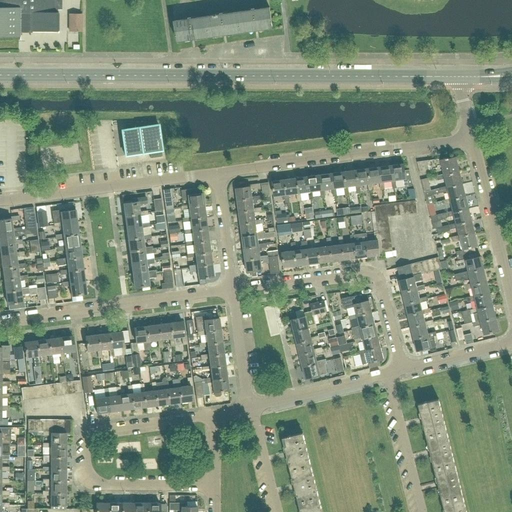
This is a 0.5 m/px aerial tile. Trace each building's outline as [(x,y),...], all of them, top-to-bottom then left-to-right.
[(57,31),(57,33),(59,33),(59,13),(57,13),(57,9),(62,9),(61,0),(0,0),(0,35),(19,36),(19,40),(20,40),(20,19),(28,19),(30,19),(30,31),(57,31)] [(238,12),(241,32),(273,27),(270,7),(238,12)] [(238,12),(206,16),(209,36),(241,32),(238,12)] [(69,31),(82,31),(82,14),(69,14),(69,31)] [(206,16),(174,20),(177,41),(209,36),(206,16)] [(124,124),(125,129),(121,130),(125,156),(149,152),(161,151),(162,150),(158,124),(130,128),(130,123),(124,124)] [(442,166),(444,174),(444,176),(459,172),(456,159),(442,163),(440,158),(417,162),(420,174),(426,172),(426,170),(442,166)] [(393,180),(395,180),(403,179),(404,187),(408,187),(407,178),(406,178),(405,170),(404,163),(391,165),(393,180)] [(396,188),(395,180),(393,180),(391,165),(380,166),(382,182),(384,182),(391,181),(392,189),(396,188)] [(382,182),(380,166),(367,168),(370,184),(372,183),(379,182),(380,190),(385,190),(384,182),(382,182)] [(373,191),(372,183),(370,184),(367,168),(356,170),(358,185),(360,185),(367,184),(369,192),(373,191)] [(361,193),(360,185),(358,185),(356,170),(344,171),(346,187),(348,187),(355,186),(356,193),(361,193)] [(409,170),(405,170),(406,178),(407,178),(408,187),(413,186),(409,170)] [(349,195),(348,187),(346,187),(344,171),(332,173),(334,188),(336,188),(343,187),(345,195),(349,195)] [(463,184),(459,172),(444,176),(444,174),(436,176),(437,181),(445,179),(447,186),(447,188),(463,184)] [(337,196),(336,188),(334,188),(332,173),(320,174),(322,190),(324,190),(332,189),(333,197),(337,196)] [(320,174),(308,176),(310,192),(312,191),(320,190),(321,198),(325,198),(324,190),(322,190),(320,174)] [(313,199),(312,191),(310,192),(308,176),(296,178),(298,193),(300,193),(308,192),(309,200),(313,199)] [(301,201),(300,193),(298,193),(296,178),(284,179),(286,195),(288,194),(296,193),(297,201),(301,201)] [(289,202),(288,194),(286,195),(284,179),(272,181),(274,196),(282,195),(282,199),(285,199),(285,203),(289,202)] [(268,182),(261,183),(263,197),(270,196),(268,182)] [(250,185),(250,186),(235,188),(237,200),(252,198),(252,196),(251,189),(259,188),(258,184),(250,185)] [(466,196),(463,184),(447,188),(447,186),(439,188),(440,193),(448,191),(450,198),(450,200),(466,196)] [(187,200),(188,205),(188,207),(204,205),(202,192),(196,193),(196,188),(181,190),(182,200),(187,200)] [(254,210),(254,208),(253,203),(258,202),(258,200),(261,199),(260,195),(252,196),(252,198),(237,200),(239,212),(254,210)] [(450,200),(450,198),(442,200),(443,205),(451,203),(453,211),(453,212),(469,209),(466,196),(450,200)] [(123,203),(124,215),(140,213),(139,211),(138,204),(146,203),(146,197),(132,199),(132,202),(123,203)] [(172,197),(164,198),(165,210),(173,209),(172,197)] [(153,200),(154,211),(162,210),(161,199),(153,200)] [(278,212),(285,212),(285,199),(277,200),(278,212)] [(417,213),(415,201),(409,202),(411,213),(417,213)] [(389,222),(388,216),(386,204),(374,206),(377,223),(389,222)] [(188,207),(188,205),(180,206),(181,210),(189,209),(190,217),(190,219),(205,217),(204,205),(188,207)] [(254,210),(239,212),(240,224),(256,222),(255,220),(254,212),(263,211),(263,209),(262,207),(254,208),(254,210)] [(61,214),(62,222),(62,224),(77,222),(75,209),(61,211),(61,210),(52,211),(53,215),(61,214)] [(165,210),(167,222),(175,221),(173,209),(165,210)] [(325,210),(325,217),(335,216),(334,209),(325,210)] [(472,221),(469,209),(453,212),(453,211),(432,216),(433,222),(446,219),(446,218),(454,216),(456,223),(456,225),(472,221)] [(124,215),(126,227),(141,225),(141,223),(140,215),(148,214),(147,210),(139,211),(140,213),(124,215)] [(316,218),(325,217),(325,210),(315,211),(316,218)] [(32,228),(36,227),(34,213),(28,214),(29,218),(25,219),(26,229),(32,228)] [(0,232),(13,230),(13,229),(12,221),(19,220),(19,216),(10,217),(10,218),(0,219),(0,232)] [(190,219),(190,217),(182,218),(183,222),(190,221),(191,229),(192,230),(207,228),(205,217),(190,219)] [(256,222),(240,224),(242,236),(257,234),(257,232),(256,224),(264,223),(264,219),(255,220),(256,222)] [(457,228),(459,235),(459,237),(475,233),(472,221),(456,225),(456,223),(436,228),(438,234),(450,231),(450,230),(457,228)] [(79,234),(77,222),(62,224),(62,222),(54,223),(54,227),(59,226),(59,229),(62,228),(63,234),(63,236),(79,234)] [(126,227),(127,239),(143,237),(143,235),(142,228),(149,227),(149,222),(141,223),(141,225),(126,227)] [(295,242),(291,227),(278,230),(282,245),(295,242)] [(13,230),(0,232),(0,244),(14,242),(14,240),(19,240),(18,232),(21,232),(21,228),(13,229),(13,230)] [(192,230),(191,229),(184,230),(184,234),(192,233),(193,241),(193,243),(209,241),(207,228),(192,230)] [(259,245),(259,244),(258,239),(276,236),(275,232),(266,233),(266,231),(257,232),(257,234),(242,236),(243,247),(259,245)] [(379,231),(378,232),(374,232),(375,240),(367,241),(366,241),(367,257),(380,255),(380,253),(379,246),(378,241),(378,240),(380,240),(379,235),(379,231)] [(354,243),(356,258),(367,257),(366,241),(367,241),(366,233),(355,235),(356,243),(354,243)] [(478,246),(475,233),(459,237),(459,235),(451,237),(452,242),(460,240),(463,250),(457,251),(458,256),(476,252),(474,247),(478,246)] [(64,238),(65,246),(65,248),(80,246),(79,234),(63,236),(63,234),(55,235),(56,239),(64,238)] [(127,239),(129,251),(144,249),(144,247),(143,239),(151,238),(151,234),(143,235),(143,237),(127,239)] [(354,243),(356,243),(355,235),(350,235),(351,243),(344,244),(342,244),(344,260),(356,258),(354,243)] [(342,244),(344,244),(343,236),(338,237),(339,245),(332,246),(330,246),(332,261),(344,260),(342,244)] [(330,246),(332,246),(331,238),(326,238),(327,246),(320,247),(318,248),(320,263),(332,261),(330,246)] [(14,242),(0,244),(0,251),(1,256),(16,254),(16,252),(15,247),(18,247),(17,244),(23,243),(22,239),(19,240),(14,240),(14,242)] [(318,248),(320,247),(319,239),(315,240),(316,248),(308,249),(306,249),(308,264),(320,263),(318,248)] [(193,243),(193,241),(185,242),(186,246),(193,245),(195,253),(195,254),(210,252),(209,241),(193,243)] [(306,249),(308,249),(307,241),(303,241),(304,250),(296,250),(294,251),(296,266),(308,264),(306,249)] [(219,253),(219,242),(210,242),(211,253),(219,253)] [(259,245),(243,247),(245,259),(260,257),(260,256),(259,250),(262,250),(262,247),(267,247),(267,242),(259,244),(259,245)] [(294,251),(296,250),(295,242),(291,243),(292,251),(282,252),(284,267),(296,266),(294,251)] [(393,251),(392,245),(379,246),(380,253),(393,251)] [(82,257),(80,246),(65,248),(65,246),(57,247),(58,251),(65,250),(66,258),(66,260),(82,257)] [(129,251),(131,263),(146,261),(146,259),(145,254),(156,252),(155,248),(153,248),(152,246),(144,247),(144,249),(129,251)] [(23,251),(16,252),(16,254),(1,256),(2,268),(18,266),(17,264),(16,256),(24,255),(23,251)] [(195,254),(195,253),(187,254),(187,258),(195,257),(196,265),(196,266),(212,264),(210,252),(195,254)] [(458,256),(459,260),(457,261),(458,266),(466,264),(468,271),(468,273),(484,269),(481,257),(477,257),(476,252),(458,256)] [(260,257),(245,259),(247,272),(262,270),(261,263),(269,262),(270,269),(279,268),(278,255),(268,256),(268,255),(260,256),(260,257)] [(67,264),(68,270),(68,272),(84,269),(82,257),(66,260),(66,258),(56,259),(57,266),(67,264)] [(433,259),(435,270),(441,269),(438,257),(433,259)] [(131,263),(132,275),(148,273),(147,271),(146,263),(154,262),(154,258),(146,259),(146,261),(131,263)] [(430,272),(435,270),(433,259),(427,260),(430,272)] [(421,262),(424,273),(430,272),(427,260),(421,262)] [(418,275),(422,274),(424,273),(421,262),(415,263),(418,275)] [(18,266),(2,268),(4,280),(19,278),(19,276),(18,268),(26,267),(25,263),(17,264),(18,266)] [(414,276),(418,275),(415,263),(410,265),(413,277),(414,276)] [(196,266),(196,265),(188,266),(189,270),(196,269),(198,279),(213,277),(212,264),(196,266)] [(407,278),(413,277),(410,265),(404,266),(407,278)] [(404,266),(398,267),(401,280),(407,278),(404,266)] [(85,281),(84,269),(68,272),(68,270),(60,271),(61,275),(68,274),(69,282),(70,283),(85,281)] [(487,281),(484,269),(468,273),(468,271),(455,274),(456,281),(470,278),(471,283),(471,285),(487,281)] [(155,270),(147,271),(148,273),(132,275),(134,287),(150,285),(148,277),(156,276),(155,270)] [(173,282),(171,270),(163,271),(165,283),(173,282)] [(413,277),(407,278),(401,280),(399,280),(402,292),(417,289),(417,287),(415,282),(423,280),(422,274),(418,275),(414,276),(413,277)] [(27,275),(19,276),(19,278),(4,280),(5,292),(21,290),(21,288),(19,280),(27,279),(27,275)] [(70,283),(69,282),(62,283),(62,287),(70,286),(71,296),(87,294),(85,281),(70,283)] [(490,294),(487,281),(471,285),(471,283),(463,285),(464,290),(472,288),(474,296),(474,297),(490,294)] [(420,300),(419,298),(418,291),(425,289),(424,285),(417,287),(417,289),(402,292),(405,304),(420,300)] [(46,287),(48,299),(56,298),(55,286),(46,287)] [(21,290),(5,292),(7,304),(22,302),(21,292),(29,291),(28,287),(21,288),(21,290)] [(46,299),(44,287),(36,288),(38,300),(46,299)] [(440,293),(440,304),(448,304),(448,294),(440,293)] [(357,316),(372,312),(369,300),(363,302),(362,294),(351,297),(350,296),(342,299),(344,307),(346,309),(347,309),(349,316),(357,314),(357,316)] [(493,306),(490,294),(474,297),(474,296),(466,297),(467,302),(475,300),(477,308),(477,310),(493,306)] [(420,300),(405,304),(408,316),(423,312),(422,310),(420,303),(428,301),(427,297),(419,298),(420,300)] [(291,320),(294,332),(309,328),(308,326),(306,319),(314,317),(314,315),(327,311),(325,301),(310,305),(312,311),(304,313),(305,316),(291,320)] [(496,318),(493,306),(477,310),(477,308),(462,311),(463,316),(478,313),(480,320),(480,322),(496,318)] [(423,312),(408,316),(411,327),(425,324),(425,322),(423,314),(431,312),(430,308),(422,310),(423,312)] [(357,316),(357,314),(349,316),(350,320),(358,318),(359,326),(360,327),(375,324),(372,312),(357,316)] [(198,326),(204,325),(205,330),(205,332),(220,330),(219,318),(204,320),(204,318),(197,319),(198,326)] [(499,331),(496,318),(480,322),(480,320),(472,322),(474,327),(481,325),(484,334),(499,331)] [(192,320),(186,320),(188,334),(194,333),(192,320)] [(428,335),(428,333),(426,326),(434,324),(433,320),(425,322),(425,324),(411,327),(413,339),(428,335)] [(182,344),(187,344),(186,335),(184,335),(182,321),(170,322),(172,338),(173,337),(181,336),(182,344)] [(172,338),(170,322),(157,324),(159,340),(162,339),(169,338),(170,346),(175,345),(173,337),(172,338)] [(159,340),(157,324),(146,326),(148,341),(150,341),(157,340),(158,348),(163,347),(162,339),(159,340)] [(309,328),(294,332),(297,343),(311,340),(311,338),(309,330),(317,328),(316,324),(308,326),(309,328)] [(363,339),(378,335),(375,324),(360,327),(359,326),(352,328),(355,339),(362,337),(363,339)] [(142,342),(144,350),(151,349),(150,341),(148,341),(146,326),(133,327),(135,343),(142,342)] [(465,339),(462,327),(456,329),(459,341),(465,339)] [(456,341),(454,329),(448,331),(450,343),(456,341)] [(207,345),(222,343),(220,330),(205,332),(205,330),(197,331),(198,335),(206,334),(207,342),(207,345)] [(121,331),(109,333),(111,348),(113,347),(121,346),(122,354),(126,354),(125,345),(123,345),(121,331)] [(436,346),(434,336),(437,336),(436,332),(428,333),(428,335),(413,339),(417,351),(436,346)] [(109,333),(97,334),(99,349),(101,349),(106,348),(107,350),(109,350),(110,356),(114,355),(113,347),(111,348),(109,333)] [(99,349),(97,334),(85,336),(87,351),(97,350),(98,358),(102,357),(101,349),(99,349)] [(62,352),(64,352),(72,351),(73,359),(77,358),(76,350),(74,350),(72,335),(60,337),(62,352)] [(366,351),(381,347),(378,335),(363,339),(362,337),(355,339),(356,343),(359,342),(361,350),(365,349),(366,351)] [(311,340),(297,343),(299,355),(314,351),(314,349),(312,342),(320,340),(319,336),(311,338),(311,340)] [(65,360),(64,352),(62,352),(60,337),(48,339),(50,354),(52,354),(60,353),(61,361),(65,360)] [(53,362),(52,354),(50,354),(48,339),(36,340),(38,355),(40,355),(48,354),(49,362),(53,362)] [(41,363),(40,355),(38,355),(36,340),(24,342),(26,357),(33,356),(34,366),(39,366),(39,363),(41,363)] [(208,356),(224,354),(222,343),(207,345),(207,342),(199,343),(199,347),(207,346),(208,354),(208,356)] [(0,359),(1,360),(1,357),(1,350),(9,350),(9,345),(1,345),(1,347),(0,347),(0,359)] [(22,345),(13,346),(14,359),(23,358),(22,345)] [(314,351),(299,355),(302,367),(317,363),(317,361),(315,353),(323,351),(322,347),(314,349),(314,351)] [(368,363),(369,363),(379,360),(384,359),(381,347),(366,351),(365,349),(361,350),(358,351),(358,354),(360,355),(362,364),(368,363)] [(140,366),(139,353),(130,354),(132,367),(140,366)] [(210,368),(225,366),(224,354),(208,356),(208,354),(200,355),(201,359),(209,358),(210,366),(210,368)] [(9,357),(1,357),(1,360),(0,359),(0,371),(1,371),(1,370),(9,370),(9,357)] [(344,369),(341,357),(334,359),(338,371),(344,369)] [(317,361),(317,363),(302,367),(305,379),(320,375),(327,374),(324,363),(327,363),(326,359),(324,359),(317,361)] [(369,363),(368,363),(370,369),(381,366),(379,360),(369,363)] [(212,380),(227,378),(225,366),(210,368),(210,366),(202,367),(202,371),(210,370),(211,378),(212,380)] [(0,371),(0,383),(1,383),(1,382),(1,374),(9,374),(9,370),(1,370),(1,371),(0,371)] [(82,375),(84,392),(92,390),(90,374),(82,375)] [(156,405),(168,404),(166,388),(168,388),(167,380),(165,381),(165,377),(163,377),(161,379),(161,381),(155,382),(156,390),(154,390),(156,405)] [(191,386),(192,386),(191,377),(187,378),(188,385),(180,386),(178,387),(180,402),(193,400),(191,386)] [(212,382),(213,392),(214,395),(216,397),(220,396),(221,394),(220,391),(228,390),(227,378),(212,380),(211,378),(203,379),(204,383),(212,382)] [(168,404),(180,402),(178,387),(180,386),(179,379),(175,379),(176,387),(168,388),(166,388),(168,404)] [(9,382),(1,382),(1,383),(0,383),(0,395),(1,395),(1,394),(1,386),(9,386),(9,382)] [(152,390),(145,391),(142,392),(144,407),(156,405),(154,390),(156,390),(155,382),(151,382),(152,390)] [(201,382),(194,383),(193,383),(195,398),(203,397),(201,382)] [(132,408),(144,407),(142,392),(145,391),(144,384),(139,384),(132,385),(133,393),(130,393),(132,408)] [(128,394),(121,395),(118,395),(120,410),(132,408),(130,393),(133,393),(132,385),(127,386),(128,394)] [(109,412),(120,410),(118,395),(121,395),(120,387),(115,387),(116,395),(109,396),(107,396),(109,412)] [(97,413),(109,412),(107,396),(109,396),(108,388),(103,389),(105,397),(94,398),(97,413)] [(9,394),(1,394),(1,395),(0,395),(0,407),(1,407),(1,406),(1,398),(9,398),(9,394)] [(418,404),(422,418),(426,436),(447,431),(439,399),(427,402),(427,401),(424,402),(424,403),(418,404)] [(9,406),(1,406),(1,407),(0,407),(0,424),(8,425),(8,419),(1,419),(1,410),(9,410),(9,406)] [(50,431),(46,431),(43,431),(43,432),(40,432),(34,432),(33,432),(33,435),(51,435),(51,443),(51,444),(66,444),(66,433),(71,433),(71,420),(64,420),(64,432),(58,432),(52,432),(50,432),(50,431)] [(11,443),(11,437),(11,427),(0,427),(0,444),(1,444),(1,442),(9,442),(9,443),(11,443)] [(426,436),(430,450),(434,469),(455,463),(447,431),(426,436)] [(282,438),(286,452),(291,470),(311,465),(303,433),(291,436),(291,435),(288,436),(282,438)] [(9,454),(9,443),(9,442),(1,442),(1,444),(0,444),(0,456),(1,456),(1,454),(9,454)] [(51,447),(51,455),(51,456),(66,457),(66,444),(51,444),(51,443),(43,443),(43,447),(51,447)] [(9,459),(9,454),(1,454),(1,456),(0,456),(0,468),(1,468),(1,466),(1,459),(9,459)] [(66,469),(66,457),(51,456),(51,455),(43,455),(43,459),(51,459),(51,467),(51,469),(66,469)] [(434,469),(438,482),(442,501),(463,496),(455,463),(434,469)] [(291,470),(294,484),(298,502),(319,497),(311,465),(291,470)] [(9,466),(1,466),(1,468),(0,468),(0,480),(1,481),(1,478),(1,471),(9,471),(9,466)] [(66,481),(66,469),(51,469),(51,467),(43,466),(43,471),(46,471),(46,474),(51,474),(51,479),(51,481),(66,481)] [(9,478),(1,478),(1,481),(0,480),(0,492),(1,493),(1,490),(1,482),(9,482),(9,478)] [(51,481),(51,479),(43,479),(43,483),(45,483),(45,491),(51,491),(51,493),(66,493),(66,481),(51,481)] [(9,490),(1,490),(1,493),(0,492),(0,504),(1,505),(1,502),(1,494),(9,494),(9,490)] [(66,508),(66,493),(51,493),(51,491),(45,491),(42,491),(42,495),(51,495),(50,508),(66,508)] [(442,501),(445,511),(466,511),(463,496),(442,501)] [(298,502),(300,511),(322,511),(319,497),(298,502)] [(9,502),(1,502),(1,505),(0,504),(0,511),(1,511),(1,507),(9,507),(9,502)] [(108,511),(109,502),(96,502),(95,511),(108,511)] [(121,511),(122,503),(109,502),(108,511),(121,511)] [(181,510),(180,511),(196,511),(197,506),(187,506),(187,502),(169,502),(169,510),(181,510)] [(133,511),(134,503),(122,503),(121,511),(133,511)] [(146,511),(147,503),(134,503),(133,511),(146,511)] [(160,503),(147,503),(146,511),(166,511),(167,508),(160,508),(160,503)]
